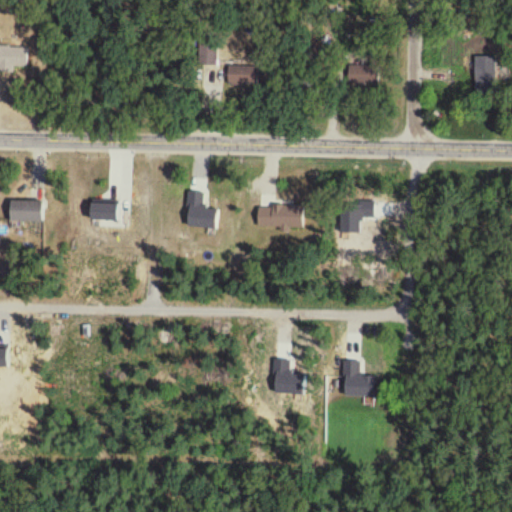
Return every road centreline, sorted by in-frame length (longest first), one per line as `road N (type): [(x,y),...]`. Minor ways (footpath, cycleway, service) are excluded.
road 1 (tertiary): [(0,138),(511,152)]
road 2 (residential): [(0,309),(409,319)]
road 3 (residential): [(409,319),(423,0)]
